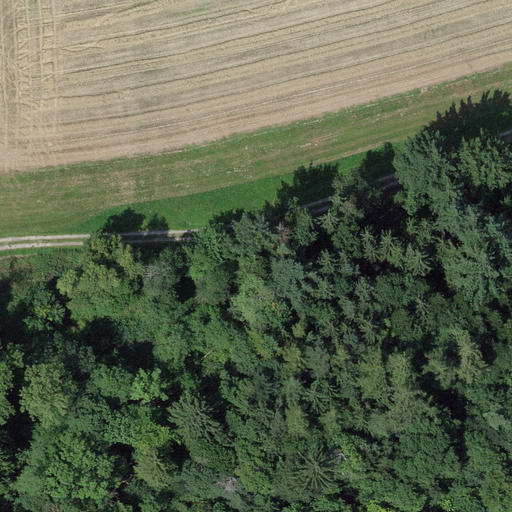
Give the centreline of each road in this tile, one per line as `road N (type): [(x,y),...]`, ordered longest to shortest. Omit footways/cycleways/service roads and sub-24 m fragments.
road 1 (track): [(511,137),(244,224),(0,250)]
road 2 (track): [(147,0),(151,237)]
